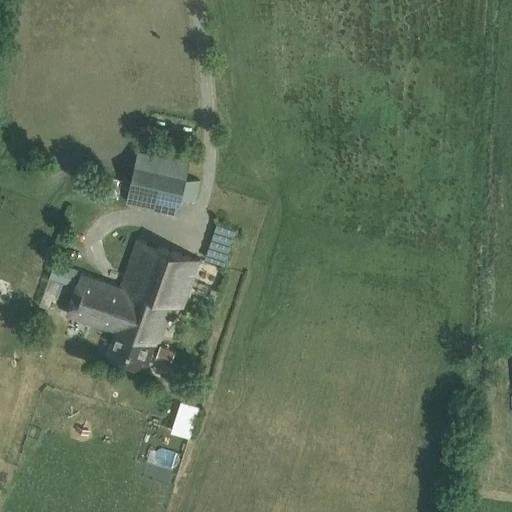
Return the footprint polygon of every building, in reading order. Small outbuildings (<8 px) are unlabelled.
[(139,155),(128,203),(181,214),(185,196),(196,199),(202,168),(139,155)] [(238,233),(217,226),(205,262),(226,270),(238,233)] [(154,291),(170,250),(137,238),(120,287),(80,273),(66,313),(113,329),(118,330),(122,319),(124,319),(126,314),(138,318),(149,289),(154,291)] [(113,329),(104,354),(144,368),(154,339),(157,340),(170,302),(182,305),(198,259),(170,250),(154,291),(149,289),(138,318),(126,314),(124,319),(122,319),(118,330),(113,329)] [(170,362),(175,350),(159,344),(155,357),(170,362)]
